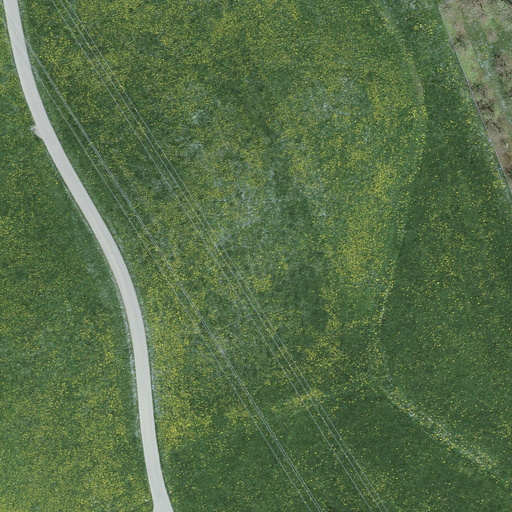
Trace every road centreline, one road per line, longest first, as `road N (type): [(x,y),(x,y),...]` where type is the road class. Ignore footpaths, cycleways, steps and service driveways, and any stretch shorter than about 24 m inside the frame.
road 1 (track): [(371,0),(402,43),(420,89),(374,332),(379,375),(450,442),(511,481)]
road 2 (track): [(165,511),(134,312),(35,106),(9,0)]
